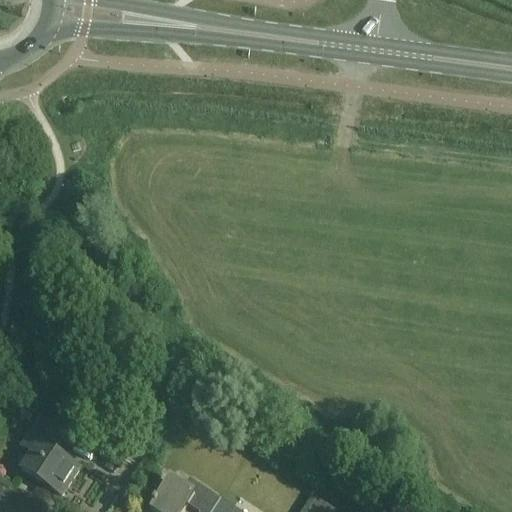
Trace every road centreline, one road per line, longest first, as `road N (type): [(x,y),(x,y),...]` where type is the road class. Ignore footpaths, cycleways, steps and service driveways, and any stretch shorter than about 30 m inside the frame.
road 1 (primary): [(375,49),(56,5)]
road 2 (primary): [(511,68),(375,49)]
